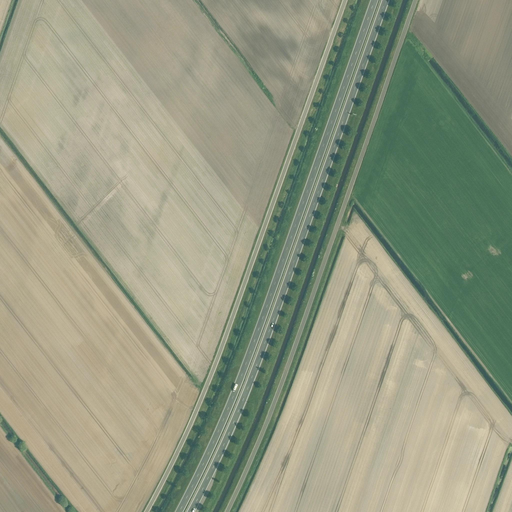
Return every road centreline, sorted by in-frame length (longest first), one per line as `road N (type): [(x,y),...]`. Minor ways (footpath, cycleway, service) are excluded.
road 1 (unclassified): [(146,511),(210,376),(345,0)]
road 2 (trunk): [(374,0),(243,372),(178,511)]
road 3 (trunk): [(190,511),(246,390),(385,0)]
road 4 (unclassified): [(226,511),(275,401),(415,0)]
